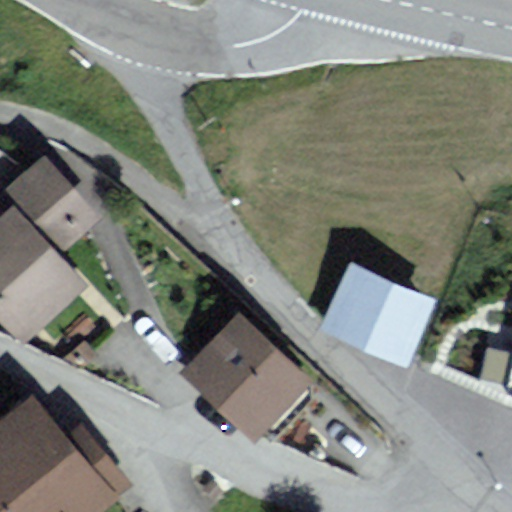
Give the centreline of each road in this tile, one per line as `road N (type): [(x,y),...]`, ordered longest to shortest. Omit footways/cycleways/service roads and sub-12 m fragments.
road 1 (tertiary): [(84,0),(206,45),(275,31),(299,0)]
road 2 (secondary): [(388,0),(511,29)]
